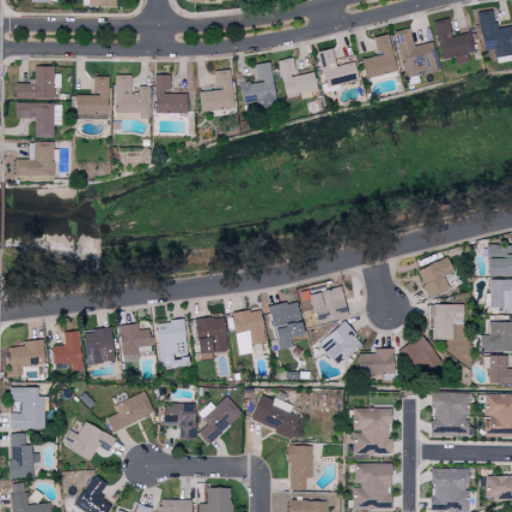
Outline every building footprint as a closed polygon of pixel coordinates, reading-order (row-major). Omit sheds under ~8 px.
[(478,12),(484,50),(494,48),(496,58),(511,54),(509,36),(511,35),(511,26),(496,29),(494,10),(478,12)] [(395,32),(406,78),(437,71),(431,42),(414,46),(410,28),(395,32)] [(374,37),(377,55),(362,58),(366,78),(397,72),(390,34),(374,37)] [(355,62),(337,66),(333,48),(319,51),(326,86),(359,79),(355,62)] [(314,71),(296,75),(293,58),(278,60),(286,99),(318,93),(314,71)] [(255,64),(257,81),(240,84),(243,105),(276,100),(270,62),(255,64)] [(61,87),(60,74),(54,74),(54,66),(34,66),(34,82),(15,82),(16,99),(54,98),(54,87),(61,87)] [(231,70),(215,71),(216,89),(199,90),(200,110),(233,109),(231,70)] [(149,119),(150,86),(138,85),(138,94),(131,94),(131,75),(115,74),(114,118),(149,119)] [(188,93),(170,92),(170,75),(155,74),(155,112),(188,113),(188,93)] [(76,94),(75,118),(108,119),(108,76),(93,76),(93,94),(76,94)] [(15,118),(35,118),(34,138),(52,138),(53,125),(60,125),(61,103),(16,102),(15,118)] [(53,142),(28,142),(29,159),(15,159),(15,177),(54,176),(53,142)] [(511,244),(488,244),(487,256),(492,257),(491,275),(511,275),(511,244)] [(417,270),(429,297),(449,289),(443,276),(454,271),(448,257),(417,270)] [(511,279),(490,279),(490,294),(485,294),(485,309),(511,309),(511,279)] [(348,315),(342,287),(311,294),(317,322),(348,315)] [(269,306),(273,328),(277,327),(279,338),(276,338),(278,349),(291,347),(290,338),(305,335),(299,301),(269,306)] [(429,304),(430,338),(452,338),(452,319),(464,319),(464,304),(429,304)] [(233,312),(237,355),(251,353),(250,344),(264,342),(261,310),(233,312)] [(196,318),(199,354),(227,352),(224,315),(196,318)] [(159,367),(188,365),(185,320),(156,322),(159,367)] [(336,365),(362,344),(344,321),(318,342),(336,365)] [(481,334),(481,351),(511,351),(511,321),(489,321),(489,334),(481,334)] [(86,364),(114,362),(113,329),(84,330),(86,364)] [(63,332),(64,346),(52,347),(54,365),(70,364),(71,370),(83,369),(79,331),(63,332)] [(440,364),(423,335),(399,349),(411,368),(422,362),(428,371),(440,364)] [(22,368),(45,366),(44,340),(23,341),(23,347),(8,348),(10,377),(22,376),(22,368)] [(506,356),(483,356),(483,368),(489,368),(489,384),(511,383),(511,368),(506,369),(506,356)] [(10,429),(43,429),(43,398),(35,398),(35,388),(10,388),(10,403),(21,403),(21,413),(10,413),(10,429)] [(113,431),(156,412),(147,390),(114,405),(118,413),(107,418),(113,431)] [(467,436),(468,415),(469,415),(469,394),(432,393),(431,436),(467,436)] [(251,420),(291,438),(300,417),(289,412),(292,407),(262,394),(251,420)] [(511,394),(484,394),(484,419),(485,419),(485,437),(497,437),(497,429),(511,429),(511,394)] [(215,407),(210,402),(198,413),(207,424),(198,433),(209,444),(242,413),(226,396),(215,407)] [(163,425),(179,426),(179,439),(195,440),(196,405),(163,404),(163,425)] [(392,454),(392,439),(390,439),(390,408),(352,408),(352,431),(353,431),(353,454),(392,454)] [(98,446),(108,452),(116,439),(85,421),(78,435),(70,430),(62,443),(90,459),(98,446)] [(10,478),(33,477),(33,461),(37,461),(37,454),(32,454),(32,445),(24,445),(24,433),(9,434),(10,478)] [(289,490),(304,490),(304,478),(311,478),(311,446),(288,446),(289,490)] [(392,464),(354,463),(354,486),(353,486),(353,509),(392,509),(392,493),(391,493),(392,464)] [(431,511),(462,511),(468,511),(469,490),(469,469),(432,468),(431,511)] [(73,504),(84,511),(107,511),(112,505),(99,495),(107,484),(95,475),(73,504)] [(511,475),(485,476),(486,500),(511,499),(511,475)] [(26,504),(25,483),(10,483),(11,511),(51,511),(51,503),(26,504)] [(229,511),(230,488),(207,487),(207,504),(198,503),(197,511),(229,511)] [(158,511),(192,511),(192,500),(158,499),(158,511)] [(289,511),(324,511),(325,501),(290,501),(289,511)]
